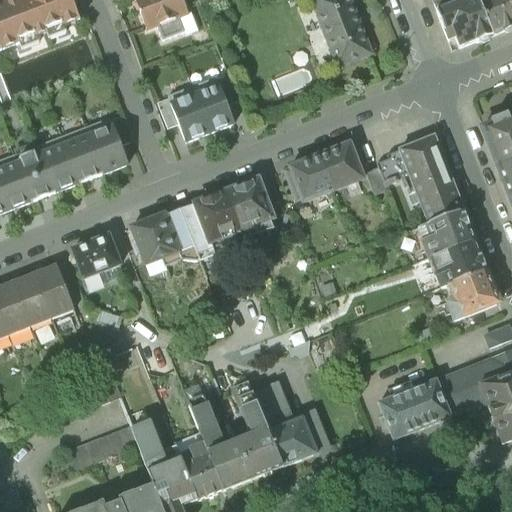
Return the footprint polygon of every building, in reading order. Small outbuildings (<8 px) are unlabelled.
[(18,0),(0,7),(0,54),(20,47),(21,46),(19,43),(34,37),(36,41),(37,40),(47,36),(48,36),(47,32),(62,26),(63,30),(64,30),(80,23),(71,0),(18,0)] [(134,0),(147,33),(157,29),(178,21),(188,17),(181,0),(134,0)] [(198,0),(204,13),(205,12),(223,5),(221,0),(198,0)] [(315,0),(312,1),(340,71),(374,57),(350,0),(315,0)] [(437,14),(460,5),(457,0),(452,0),(451,1),(447,2),(434,7),(437,14)] [(477,1),(476,0),(472,0),(460,5),(437,14),(436,14),(448,44),(455,41),(459,51),(475,45),(477,46),(492,40),(477,1)] [(511,31),(511,19),(504,0),(479,0),(477,1),(492,40),(511,31)] [(157,29),(163,44),(184,36),(178,21),(157,29)] [(48,36),(47,36),(49,42),(66,35),(64,30),(63,30),(62,26),(47,32),(48,36)] [(21,46),(20,47),(22,52),(39,46),(37,40),(36,41),(34,37),(19,43),(21,46)] [(217,83),(227,109),(238,105),(228,79),(217,83)] [(216,81),(192,90),(210,136),(234,127),(227,109),(217,83),(216,81)] [(186,146),(210,136),(192,90),(168,100),(169,102),(179,128),(186,146)] [(157,106),(168,132),(179,128),(169,102),(157,106)] [(491,124),(492,127),(509,120),(507,117),(491,124)] [(511,118),(509,120),(492,127),(482,131),(498,172),(511,166),(511,118)] [(113,129),(120,150),(132,146),(122,119),(110,124),(113,129)] [(110,122),(85,131),(103,178),(128,168),(120,150),(113,129),(110,124),(110,122)] [(79,187),(103,178),(85,131),(62,141),(79,187)] [(422,143),(423,144),(425,143),(432,162),(442,158),(456,194),(457,194),(435,138),(422,143)] [(55,196),(79,187),(62,141),(38,150),(55,196)] [(408,176),(428,227),(428,228),(464,214),(456,194),(442,158),(432,162),(425,143),(423,144),(399,153),(399,154),(408,176)] [(350,146),(320,158),(334,194),(364,182),(362,178),(366,176),(367,176),(367,175),(357,149),(352,151),(350,146)] [(38,150),(31,152),(49,199),(55,196),(38,150)] [(38,203),(49,199),(31,152),(20,157),(38,203)] [(377,167),(378,171),(385,189),(399,184),(397,180),(408,176),(399,154),(387,158),(388,162),(377,167)] [(32,205),(38,203),(20,157),(14,159),(32,205)] [(303,206),(334,194),(320,158),(290,170),(291,175),(286,177),(296,203),(301,201),(303,206)] [(0,194),(8,215),(32,205),(14,159),(0,164),(0,194)] [(509,200),(511,198),(511,166),(498,172),(509,200)] [(387,194),(385,189),(378,171),(367,175),(367,176),(366,176),(374,199),(387,194)] [(258,182),(226,194),(242,234),(269,224),(273,222),(258,182)] [(214,245),(242,234),(226,194),(194,207),(195,208),(210,247),(211,246),(214,245)] [(215,257),(211,246),(210,247),(195,208),(180,213),(194,249),(199,263),(215,257)] [(180,213),(165,219),(179,255),(194,249),(180,213)] [(418,231),(429,262),(475,244),(464,214),(428,228),(428,227),(418,231)] [(161,262),(179,255),(165,219),(165,218),(131,231),(146,268),(161,262)] [(269,224),(242,234),(243,240),(271,229),(269,224)] [(216,250),(243,240),(242,234),(214,245),(216,250)] [(74,254),(84,282),(120,268),(109,240),(74,254)] [(442,292),(446,290),(487,274),(475,244),(429,262),(442,292)] [(194,249),(179,255),(182,263),(196,264),(199,263),(194,249)] [(165,270),(182,263),(179,255),(161,262),(165,270)] [(166,274),(165,270),(161,262),(146,268),(150,280),(166,274)] [(57,269),(35,277),(53,322),(75,314),(57,269)] [(500,306),(487,274),(446,290),(451,304),(447,306),(454,324),(500,306)] [(31,331),(53,322),(35,277),(14,285),(31,331)] [(0,314),(10,339),(31,331),(14,285),(0,290),(0,314)] [(0,342),(10,339),(0,314),(0,342)] [(98,326),(119,332),(123,321),(102,315),(98,326)] [(485,339),(490,351),(511,342),(511,337),(509,330),(485,339)] [(89,355),(100,350),(96,339),(97,339),(94,331),(81,336),(89,355)] [(115,333),(97,339),(96,339),(100,350),(102,355),(121,348),(115,333)] [(144,369),(154,366),(155,365),(152,356),(147,345),(136,350),(144,369)] [(162,352),(152,356),(155,365),(154,366),(159,377),(170,373),(162,352)] [(511,354),(494,361),(501,379),(511,375),(511,354)] [(479,388),(501,379),(494,361),(436,383),(451,420),(486,406),(479,388)] [(149,382),(159,377),(154,366),(144,369),(149,382)] [(486,406),(502,447),(511,442),(511,375),(501,379),(479,388),(486,406)] [(114,380),(101,384),(110,405),(122,401),(114,380)] [(378,406),(393,443),(451,420),(436,383),(378,406)] [(101,384),(90,389),(98,410),(110,405),(101,384)] [(253,432),(255,437),(267,432),(253,397),(248,386),(233,392),(241,413),(249,434),(253,432)] [(267,432),(268,435),(293,425),(278,386),(253,397),(267,432)] [(90,389),(79,393),(87,414),(98,410),(90,389)] [(79,393),(68,397),(76,418),(87,414),(79,393)] [(68,397),(57,402),(65,422),(76,418),(68,397)] [(54,427),(65,422),(57,402),(46,406),(54,427)] [(205,447),(208,455),(219,451),(218,446),(222,444),(212,420),(205,402),(189,409),(196,427),(204,447),(205,447)] [(147,412),(128,414),(129,425),(148,423),(147,412)] [(302,422),(293,425),(268,435),(282,470),(317,456),(327,452),(313,417),(302,422)] [(182,511),(198,504),(180,461),(167,467),(150,424),(132,432),(139,450),(153,488),(162,511),(182,511)] [(131,429),(120,433),(128,454),(139,450),(132,432),(131,429)] [(268,435),(267,432),(255,437),(237,444),(253,482),(282,470),(268,435)] [(120,433),(109,438),(117,459),(128,454),(120,433)] [(109,438),(97,442),(105,463),(117,459),(109,438)] [(97,442),(86,446),(94,467),(105,463),(97,442)] [(224,493),(253,482),(237,444),(219,451),(208,455),(224,493)] [(86,446),(75,451),(83,471),(94,467),(86,446)] [(215,497),(224,493),(208,455),(205,447),(204,447),(178,457),(180,461),(198,504),(215,497)] [(72,476),(83,471),(75,451),(64,455),(72,476)] [(162,511),(153,488),(119,502),(120,505),(106,511),(103,504),(83,511),(162,511)]
